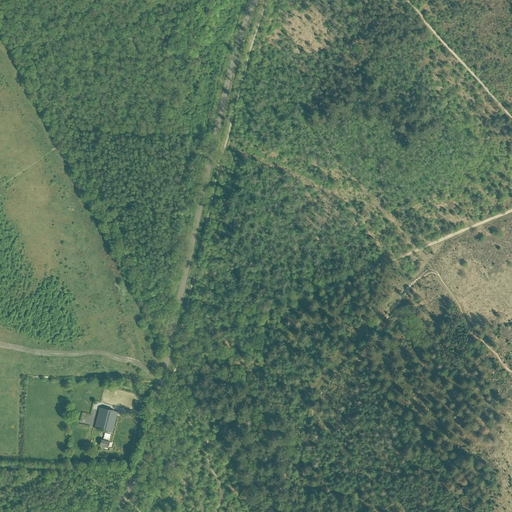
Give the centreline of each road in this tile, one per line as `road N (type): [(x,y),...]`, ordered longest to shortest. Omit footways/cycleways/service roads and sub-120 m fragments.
road 1 (tertiary): [(118,511),(147,441),(253,0)]
road 2 (track): [(511,209),(177,346)]
road 3 (track): [(216,511),(222,489),(208,463),(209,431),(246,392),(310,376),(329,314),(326,286)]
road 4 (track): [(511,119),(405,0)]
